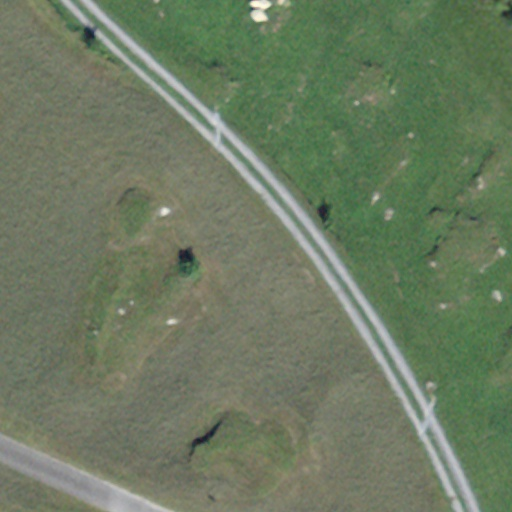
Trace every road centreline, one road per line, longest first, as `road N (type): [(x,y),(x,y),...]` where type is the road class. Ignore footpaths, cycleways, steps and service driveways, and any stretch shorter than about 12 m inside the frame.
road 1 (track): [(465,511),(353,294),(211,134),(69,0)]
road 2 (track): [(133,511),(0,446)]
